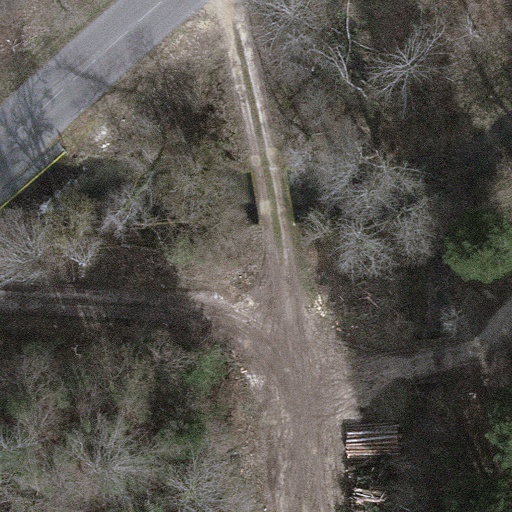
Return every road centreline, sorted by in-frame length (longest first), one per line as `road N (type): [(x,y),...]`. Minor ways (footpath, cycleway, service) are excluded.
road 1 (track): [(208,0),(264,167),(294,311),(298,375)]
road 2 (track): [(0,305),(116,292),(212,304),(298,375)]
road 3 (secondary): [(171,0),(0,154)]
road 4 (track): [(511,312),(453,357),(298,375)]
road 5 (track): [(298,375),(305,511)]
